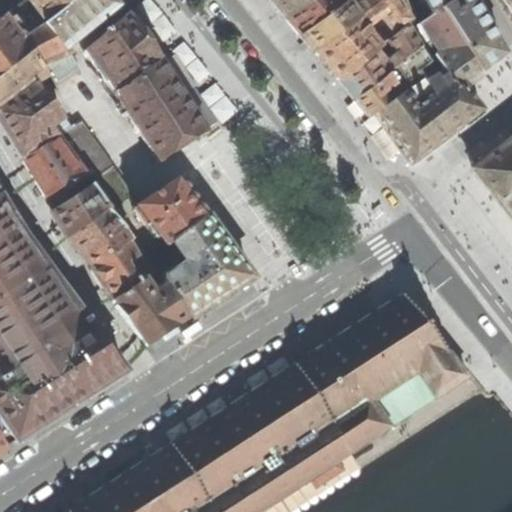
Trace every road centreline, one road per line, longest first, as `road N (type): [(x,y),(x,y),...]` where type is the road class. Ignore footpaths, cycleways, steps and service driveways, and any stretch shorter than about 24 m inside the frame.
road 1 (residential): [(406,234),(0,498)]
road 2 (residential): [(406,234),(221,0)]
road 3 (residential): [(511,362),(406,234)]
